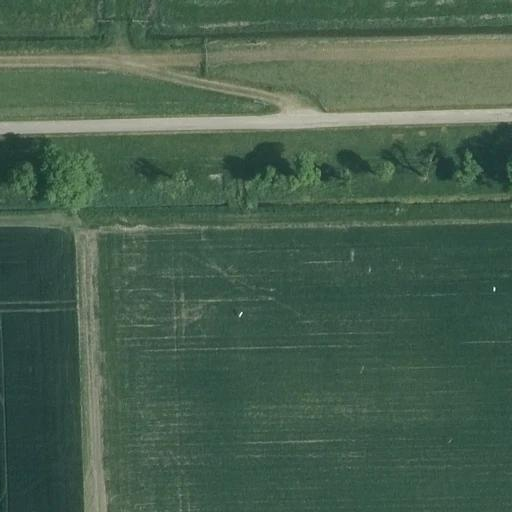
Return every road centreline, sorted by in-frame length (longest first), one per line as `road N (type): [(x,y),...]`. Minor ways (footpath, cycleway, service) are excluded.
road 1 (unclassified): [(511,113),(0,126)]
road 2 (track): [(0,65),(511,56)]
